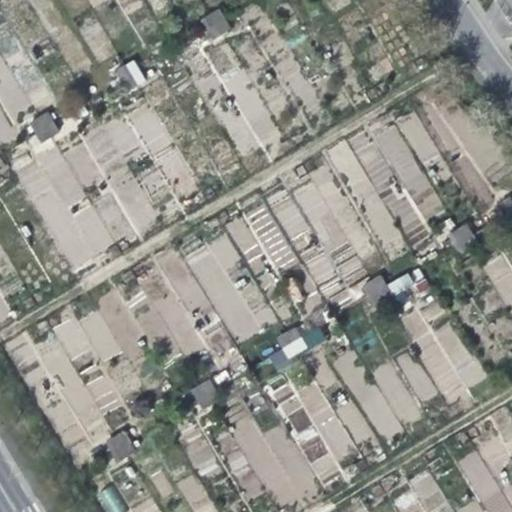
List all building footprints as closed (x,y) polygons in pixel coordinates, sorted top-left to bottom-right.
[(212,37),(230,27),(219,8),(201,19),(212,37)] [(195,55),(213,43),(202,24),(184,36),(195,55)] [(11,117),(28,109),(0,55),(0,142),(19,132),(11,117)] [(131,88),(145,81),(134,60),(121,67),(131,88)] [(109,104),(128,93),(117,74),(98,85),(109,104)] [(76,116),(87,110),(81,100),(70,107),(76,116)] [(23,156),(42,144),(31,125),(12,137),(23,156)] [(18,165),(67,270),(115,248),(93,200),(83,205),(56,147),(18,165)] [(500,240),(509,234),(498,215),(488,220),(500,240)] [(447,235),(458,251),(476,239),(466,223),(447,235)] [(444,273),(463,261),(452,242),(433,254),(444,273)] [(364,287),(375,301),(389,289),(378,275),(364,287)] [(358,325),(376,313),(365,294),(347,306),(358,325)] [(274,375),(293,363),(282,344),(263,355),(274,375)] [(187,427),(205,415),(194,396),(175,408),(187,427)] [(103,476),(122,464),(111,445),(92,456),(103,476)] [(122,511),(114,487),(100,492),(106,511),(122,511)]
